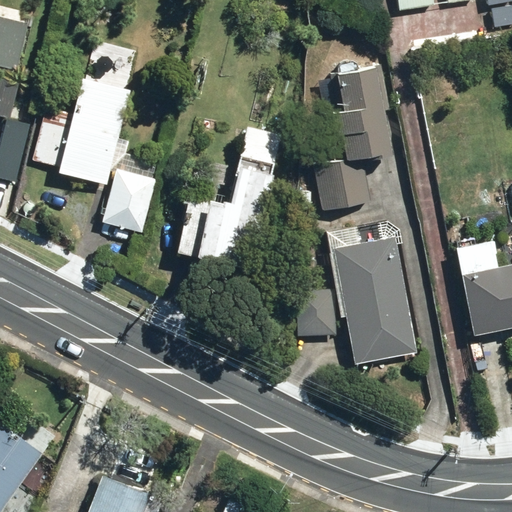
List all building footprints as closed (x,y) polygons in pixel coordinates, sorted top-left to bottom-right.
[(401,0),(403,10),(460,0),(401,0)] [(474,14),(444,16),(446,38),(475,36),(474,14)] [(0,118),(5,120),(13,85),(0,82),(0,69),(13,72),(24,25),(0,19),(0,118)] [(371,203),(362,161),(387,156),(370,69),(320,79),(336,161),(309,166),(318,213),(371,203)] [(35,159),(57,164),(56,172),(107,184),(128,90),(78,79),(67,125),(44,120),(35,159)] [(457,115),(419,119),(423,152),(461,148),(457,115)] [(31,126),(9,121),(0,160),(0,178),(18,182),(31,126)] [(174,258),(210,267),(210,270),(245,278),(276,138),(241,130),(232,167),(197,159),(174,258)] [(152,184),(112,174),(98,224),(138,235),(152,184)] [(333,248),(354,363),(415,352),(394,238),(333,248)] [(448,251),(468,338),(511,329),(511,263),(497,266),(491,242),(448,251)] [(335,333),(333,289),(297,291),(299,335),(335,333)] [(0,505),(38,457),(0,427),(0,505)] [(138,511),(145,494),(93,476),(79,511),(138,511)] [(252,511),(221,500),(216,511),(252,511)]
